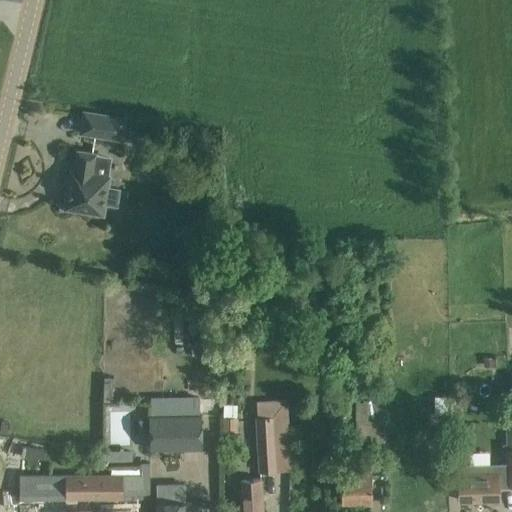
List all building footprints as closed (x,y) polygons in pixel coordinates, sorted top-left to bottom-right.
[(127,116),(82,109),(79,133),(123,141),(127,116)] [(67,199),(71,199),(70,209),(102,214),(104,203),(116,205),(118,190),(107,188),(111,157),(78,152),(75,171),(71,171),(67,199)] [(211,250),(198,236),(187,247),(200,261),(211,250)] [(225,254),(225,270),(239,270),(239,254),(225,254)] [(271,399),(256,400),(257,416),(255,416),(259,471),(276,470),(271,399)] [(200,417),(149,418),(149,449),(201,448),(200,417)] [(222,417),(222,430),(234,430),(234,417),(222,417)] [(385,420),(355,420),(355,446),(385,446),(385,420)] [(508,464),(459,465),(459,478),(458,478),(459,500),(499,499),(499,487),(511,486),(511,421),(507,422),(508,451),(507,451),(508,464)] [(372,464),(342,464),(341,502),(371,502),(372,464)] [(143,498),(143,473),(65,473),(65,498),(143,498)] [(63,503),(64,479),(19,478),(19,502),(63,503)] [(262,511),(260,478),(240,480),(242,511),(262,511)] [(156,511),(199,511),(199,503),(186,503),(185,484),(157,484),(158,503),(156,503),(156,509),(156,511)]
